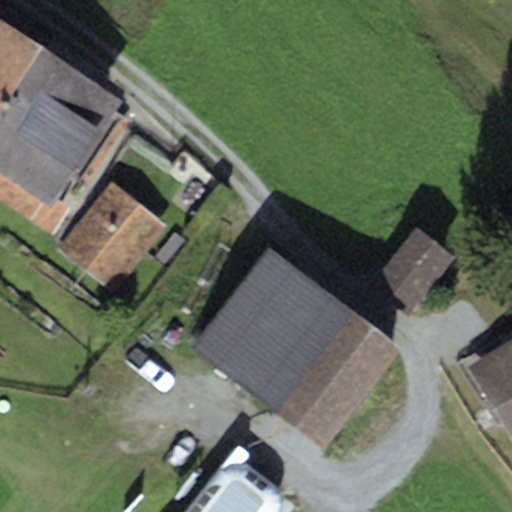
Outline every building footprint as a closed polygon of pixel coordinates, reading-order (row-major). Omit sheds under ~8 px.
[(0,114),(43,49),(0,21),(0,114)] [(54,199),(120,100),(43,49),(0,114),(0,203),(50,236),(68,208),(54,199)] [(166,227),(110,182),(58,247),(115,292),(166,227)] [(423,232),(397,212),(349,276),(407,319),(444,269),(412,245),(423,232)] [(399,347),(267,249),(192,349),(324,447),(399,347)] [(511,338),(468,365),(511,437),(511,338)] [(234,462),(223,465),(195,502),(188,511),(274,511),(278,500),(273,486),(247,464),(234,462)]
